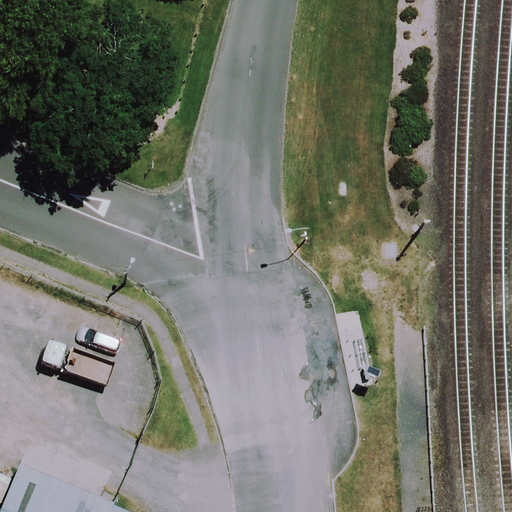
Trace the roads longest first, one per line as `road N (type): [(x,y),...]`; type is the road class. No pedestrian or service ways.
road 1 (residential): [(265,0),(242,161),(244,257)]
road 2 (unclassified): [(0,181),(201,257),(244,257)]
road 3 (residential): [(244,257),(275,511)]
